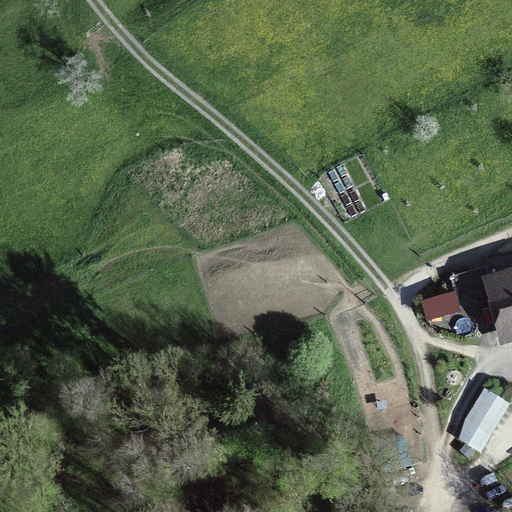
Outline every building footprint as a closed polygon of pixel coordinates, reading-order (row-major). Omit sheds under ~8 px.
[(511,271),(489,278),(486,268),(451,278),(455,293),(459,310),(487,302),(499,348),(511,344),(511,271)] [(421,303),(426,323),(461,314),(459,310),(455,293),(421,303)] [(511,403),(511,391),(508,389),(502,398),(511,404),(511,403)] [(459,441),(480,453),(510,405),(484,390),(465,420),(459,441)] [(398,462),(409,460),(403,436),(393,438),(398,462)] [(459,452),(469,460),(474,454),(465,446),(459,452)]
